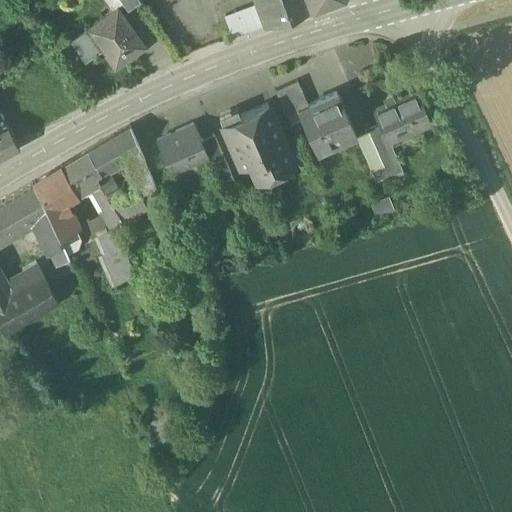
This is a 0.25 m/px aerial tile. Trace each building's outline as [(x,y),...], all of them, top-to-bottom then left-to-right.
[(140,2),(139,0),(119,0),(128,12),(140,2)] [(255,0),(258,6),(265,25),(312,8),(309,0),(255,0)] [(309,0),(312,8),(334,0),(309,0)] [(265,25),(258,6),(225,18),(231,37),(265,25)] [(117,9),(88,30),(104,53),(115,68),(144,48),(117,9)] [(104,53),(88,30),(70,43),(86,66),(104,53)] [(298,81),(276,90),(287,116),(298,111),(298,110),(300,110),(309,106),(298,81)] [(418,91),(373,110),(380,127),(387,144),(390,143),(432,125),(418,91)] [(309,106),(300,110),(298,110),(298,111),(310,138),(305,140),(311,154),(332,145),(332,144),(355,134),(357,134),(339,92),(337,93),(338,94),(309,106)] [(269,104),(223,125),(240,166),(251,161),(258,175),(293,160),(269,104)] [(0,157),(20,147),(7,123),(0,127),(0,157)] [(194,124),(157,140),(171,173),(208,157),(201,140),(194,124)] [(387,144),(380,127),(370,132),(385,169),(389,176),(402,170),(390,143),(387,144)] [(385,169),(370,132),(357,138),(373,174),(385,169)] [(214,135),(201,140),(208,157),(222,190),(236,184),(214,135)] [(114,136),(88,151),(101,173),(106,171),(125,159),(114,136)] [(88,151),(62,166),(78,193),(90,187),(99,182),(96,177),(101,173),(88,151)] [(62,166),(34,183),(46,209),(58,234),(78,225),(66,202),(78,193),(62,166)] [(144,167),(139,170),(142,177),(141,178),(143,182),(139,184),(141,187),(151,181),(144,167)] [(123,198),(106,171),(101,173),(96,177),(99,182),(110,202),(111,204),(123,198)] [(110,202),(99,182),(90,187),(100,206),(104,204),(105,205),(110,202)] [(34,183),(0,203),(0,237),(32,219),(46,209),(34,183)] [(137,189),(123,198),(111,204),(122,223),(147,208),(137,189)] [(111,204),(110,202),(105,205),(104,204),(100,206),(103,210),(100,211),(110,230),(122,223),(111,204)] [(58,234),(46,209),(32,219),(50,251),(61,245),(58,234)] [(116,232),(99,240),(105,252),(122,245),(116,232)] [(105,252),(100,254),(113,285),(135,275),(122,245),(105,252)] [(69,259),(52,268),(60,279),(76,270),(69,259)] [(0,277),(0,324),(4,332),(58,300),(42,272),(8,292),(0,277)]
